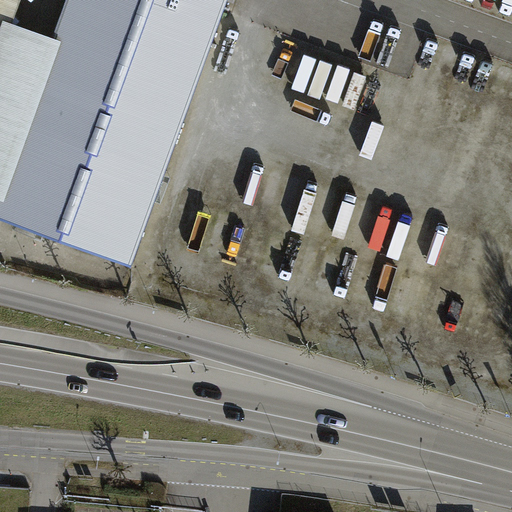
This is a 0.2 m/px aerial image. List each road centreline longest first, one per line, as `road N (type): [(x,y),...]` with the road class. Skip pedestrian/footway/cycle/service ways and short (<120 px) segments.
road 1 (tertiary): [(511,446),(314,379),(0,296)]
road 2 (primary): [(511,481),(292,421),(0,362)]
road 3 (tertiary): [(0,437),(237,455),(511,499)]
